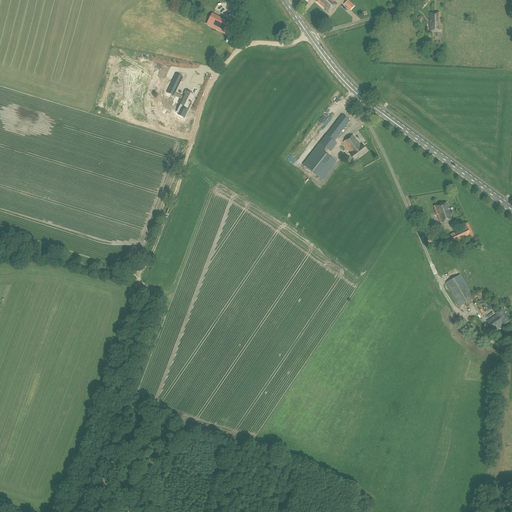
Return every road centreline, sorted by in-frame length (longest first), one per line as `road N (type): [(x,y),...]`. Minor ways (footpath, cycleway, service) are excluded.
road 1 (track): [(139,275),(210,83),(247,44),(310,37)]
road 2 (unclassified): [(511,353),(477,332),(447,296),(365,118),(373,108)]
road 3 (secondary): [(511,210),(373,108)]
road 4 (track): [(167,421),(105,387),(137,295)]
road 5 (track): [(139,275),(0,253)]
